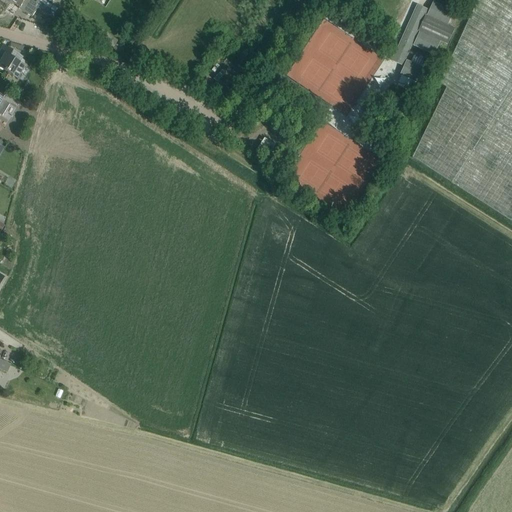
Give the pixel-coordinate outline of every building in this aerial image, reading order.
[(4,0),(9,3),(10,2),(18,7),(18,9),(31,17),(37,8),(35,7),(39,2),(36,0),(4,0)] [(511,0),(476,0),(439,83),(446,88),(511,130),(511,0)] [(404,66),(400,75),(420,84),(426,70),(410,63),(404,60),(411,45),(433,55),(440,41),(447,44),(454,28),(447,25),(453,12),(442,6),(433,2),(429,11),(427,10),(417,5),(391,61),(402,65),(404,66)] [(243,63),(249,55),(232,44),(227,52),(243,63)] [(0,67),(17,78),(25,66),(19,63),(22,58),(3,46),(0,50),(0,57),(2,59),(0,62),(0,67)] [(413,56),(410,63),(426,70),(429,64),(413,56)] [(511,130),(446,88),(412,157),(511,221),(511,218),(511,130)] [(0,115),(2,116),(9,104),(2,100),(5,95),(0,91),(0,115)] [(376,131),(379,123),(366,117),(362,125),(376,131)] [(259,146),(255,151),(260,155),(262,152),(268,155),(274,145),(263,138),(263,139),(266,141),(261,148),(259,146)] [(7,204),(0,206),(0,214),(9,211),(7,204)] [(0,370),(6,373),(10,365),(0,360),(0,370)]
